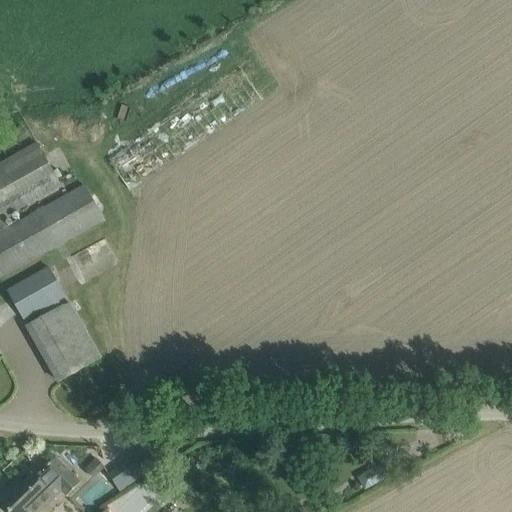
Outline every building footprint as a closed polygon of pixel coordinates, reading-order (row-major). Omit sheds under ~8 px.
[(112,161),(131,187),(195,142),(186,129),(192,125),(182,112),(112,161)] [(0,277),(103,218),(85,185),(8,229),(3,219),(62,185),(37,142),(0,162),(0,277)] [(24,319),(66,295),(49,267),(8,291),(24,319)] [(28,326),(50,364),(59,382),(101,358),(70,303),(28,326)] [(0,497),(0,502),(9,511),(39,511),(61,491),(66,496),(81,482),(57,458),(35,480),(31,476),(14,493),(10,489),(0,497)] [(95,479),(106,467),(97,458),(86,470),(95,479)] [(366,489),(388,477),(382,465),(360,477),(366,489)] [(120,469),(108,477),(117,491),(129,483),(120,469)] [(162,473),(159,470),(150,477),(153,481),(162,473)]
